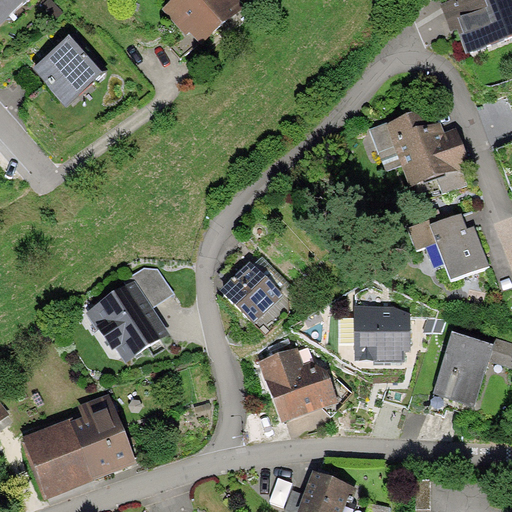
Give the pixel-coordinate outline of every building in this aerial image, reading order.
[(0,0),(0,22),(25,0),(0,0)] [(239,0),(175,0),(165,9),(185,32),(170,45),(183,59),(244,5),(239,0)] [(452,32),(459,30),(467,54),(511,37),(511,0),(452,0),(442,4),(452,32)] [(70,37),(34,68),(66,104),(101,73),(70,37)] [(387,126),(366,134),(383,177),(405,169),(414,193),(426,189),(428,195),(437,191),(441,200),(470,189),(464,172),(469,170),(453,130),(444,133),(439,121),(435,123),(431,114),(389,130),(387,126)] [(427,224),(404,233),(413,257),(440,246),(455,284),(491,270),(469,214),(429,230),(427,224)] [(229,293),(220,301),(248,330),(256,323),(267,334),(288,314),(281,306),(286,301),(274,287),(282,279),(262,258),(256,264),(243,250),(215,278),(229,293)] [(133,285),(78,318),(106,361),(115,362),(120,359),(123,364),(167,339),(150,311),(173,297),(157,272),(142,271),(130,279),(133,285)] [(375,360),(375,365),(404,364),(403,351),(411,351),(410,315),(396,308),(356,309),(357,360),(375,360)] [(430,411),(445,416),(451,399),(475,406),(489,361),(510,367),(511,359),(511,345),(500,342),(498,348),(454,335),(430,411)] [(294,354),(260,366),(283,425),(338,405),(327,373),(310,367),(302,369),(294,354)] [(414,390),(407,389),(387,390),(384,401),(408,407),(414,390)] [(0,397),(0,420),(11,410),(0,397)] [(85,427),(27,449),(46,500),(132,468),(108,404),(80,415),(85,427)] [(304,495),(293,490),(283,511),(342,511),(350,495),(354,497),(358,489),(315,471),(304,495)]
